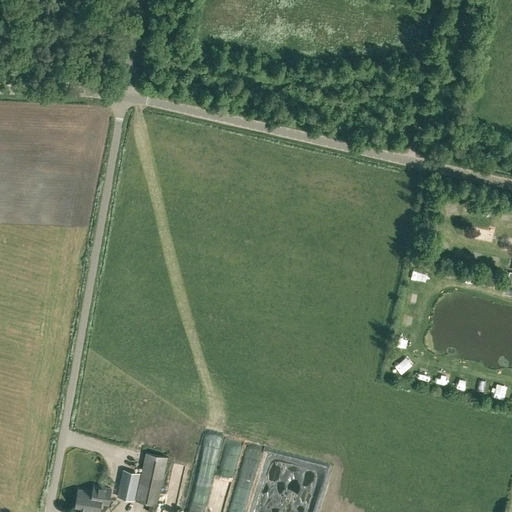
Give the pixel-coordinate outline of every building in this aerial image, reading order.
[(150,511),(156,511),(168,457),(146,453),(136,500),(150,503),(149,511),(150,511)] [(183,484),(191,468),(181,463),(173,479),(183,484)] [(134,500),(140,473),(124,470),(118,496),(134,500)] [(92,492),(103,494),(101,503),(109,505),(112,487),(94,483),(92,492)] [(213,506),(225,509),(229,490),(217,487),(213,506)] [(307,511),(311,498),(266,488),(259,511),(307,511)] [(76,508),(94,511),(99,511),(101,503),(103,494),(92,492),(80,490),(76,508)]
